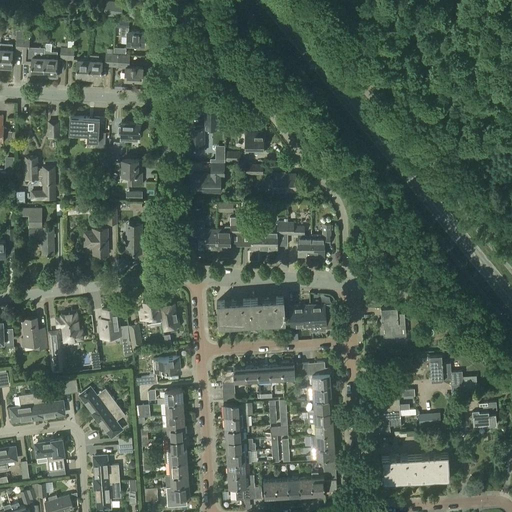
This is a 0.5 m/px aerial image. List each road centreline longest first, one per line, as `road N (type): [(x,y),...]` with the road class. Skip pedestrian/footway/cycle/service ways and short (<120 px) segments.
road 1 (primary): [(511,301),(266,0)]
road 2 (residential): [(346,284),(337,205),(177,0)]
road 3 (residential): [(346,284),(462,316),(511,350)]
road 4 (residential): [(166,277),(167,101)]
road 5 (residential): [(167,101),(0,91)]
road 6 (residential): [(0,297),(166,277)]
road 7 (residential): [(357,508),(349,341)]
road 8 (residential): [(209,511),(199,349)]
road 9 (residential): [(83,511),(76,434),(67,424),(0,435)]
road 10 (residential): [(357,508),(501,497),(507,503)]
road 11 (residential): [(346,284),(195,276)]
road 12 (residential): [(199,349),(349,341)]
